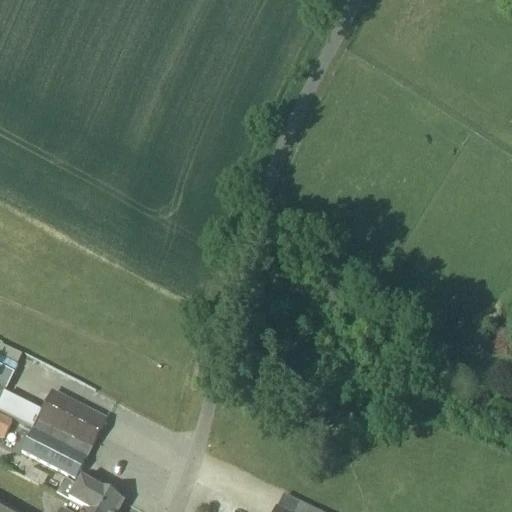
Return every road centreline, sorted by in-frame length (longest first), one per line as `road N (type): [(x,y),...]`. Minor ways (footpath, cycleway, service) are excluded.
road 1 (unclassified): [(211,392),(279,144),(352,0)]
road 2 (residential): [(175,511),(211,392)]
